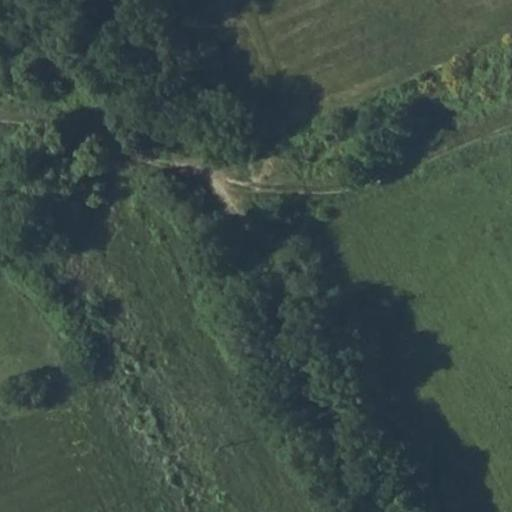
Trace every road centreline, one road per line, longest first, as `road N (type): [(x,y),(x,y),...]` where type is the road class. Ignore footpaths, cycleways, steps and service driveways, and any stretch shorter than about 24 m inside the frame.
road 1 (track): [(208,175),(384,511)]
road 2 (track): [(208,175),(282,199),(359,188),(511,126)]
road 3 (track): [(0,123),(55,129),(208,175)]
road 4 (track): [(119,0),(157,90),(208,175)]
